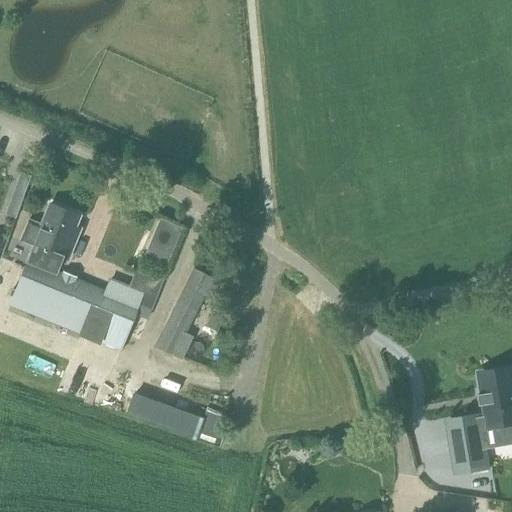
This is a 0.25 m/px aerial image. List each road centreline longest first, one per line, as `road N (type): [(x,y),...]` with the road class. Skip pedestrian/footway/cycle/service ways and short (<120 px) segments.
road 1 (unclassified): [(348,314),(300,267),(211,213),(0,122)]
road 2 (unclassified): [(403,511),(391,402),(348,314)]
road 3 (unclassified): [(348,314),(511,275)]
